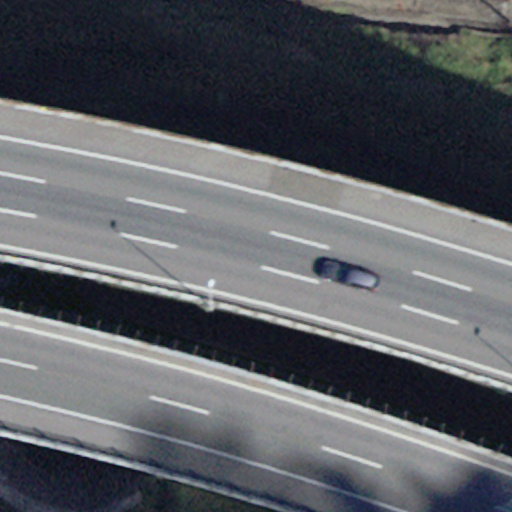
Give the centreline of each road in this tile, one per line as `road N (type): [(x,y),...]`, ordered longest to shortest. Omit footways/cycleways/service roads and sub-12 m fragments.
road 1 (motorway): [(511,322),(289,256),(0,192)]
road 2 (motorway): [(0,361),(174,404),(504,511)]
